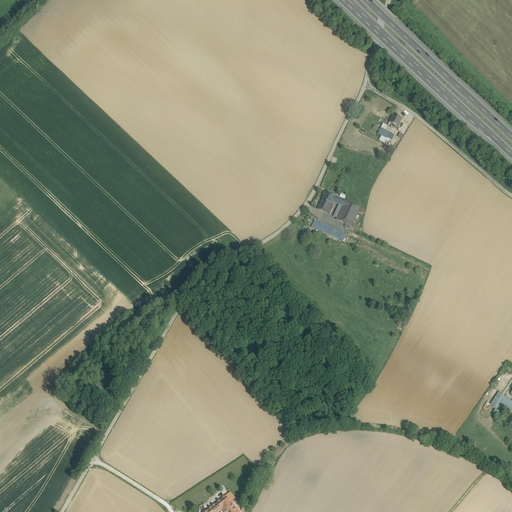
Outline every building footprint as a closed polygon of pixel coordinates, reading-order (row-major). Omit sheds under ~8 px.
[(402,120),(394,116),(390,123),(392,124),(391,127),(397,130),(398,127),(399,128),(401,123),(400,123),(402,120)] [(387,138),(389,133),(381,129),(380,131),(379,133),(378,135),(382,137),(380,141),(384,143),(386,141),(390,143),(391,140),(389,139),(387,138)] [(336,197),(326,192),(322,200),(333,205),(333,203),(336,197)] [(350,204),(336,197),(333,203),(335,204),(335,203),(342,206),(336,220),(341,222),(350,204)] [(333,205),(322,200),(317,210),(329,215),(334,206),(333,205)] [(350,204),(341,222),(345,224),(351,227),(360,208),(350,204)] [(328,227),(321,223),(318,228),(326,232),(328,227)] [(342,233),(328,227),(326,232),(325,234),(339,240),(342,233)] [(511,402),(498,393),(491,405),(499,410),(501,406),(506,410),(509,406),(509,407),(511,402)] [(225,497),(209,510),(210,511),(219,511),(223,509),(230,503),(225,497)] [(238,511),(230,503),(223,509),(225,511),(238,511)]
